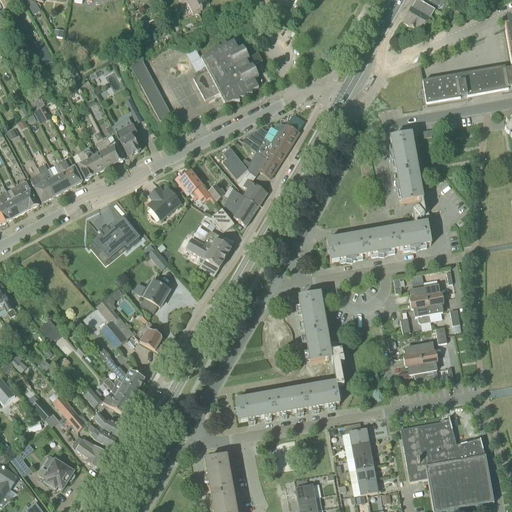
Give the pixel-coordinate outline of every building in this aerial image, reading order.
[(180,0),(183,6),(187,4),(193,16),(203,11),(202,10),(208,6),(205,0),(180,0)] [(449,5),(440,0),(418,0),(417,3),(403,26),(421,36),(425,29),(429,32),(435,29),(427,24),(434,13),(441,18),(449,5)] [(4,11),(0,13),(0,19),(1,21),(2,24),(9,20),(4,11)] [(422,84),(426,106),(460,100),(460,98),(467,97),(467,99),(508,91),(508,89),(511,88),(511,28),(504,30),(505,33),(511,67),(511,71),(511,72),(505,73),(505,72),(504,69),(422,84)] [(54,35),(56,39),(63,40),(64,33),(54,32),(54,35)] [(256,66),(252,59),(248,60),(242,49),(238,52),(234,43),(227,47),(224,45),(221,50),(218,48),(214,53),(212,52),(208,57),(201,61),(207,73),(193,80),(205,103),(219,95),(225,108),(232,104),(239,104),(239,101),(246,100),(246,97),(252,97),(252,93),(258,90),(254,82),(258,79),(252,68),(256,66)] [(160,123),(172,117),(143,63),(131,69),(160,123)] [(74,70),(64,77),(70,86),(80,80),(74,70)] [(102,94),(99,88),(94,91),(97,97),(102,94)] [(39,96),(28,102),(34,112),(45,106),(39,96)] [(137,112),(131,101),(125,104),(131,115),(137,112)] [(22,119),(28,116),(24,109),(18,112),(22,119)] [(50,120),(44,109),(37,112),(43,124),(50,120)] [(21,132),(28,128),(24,121),(17,125),(21,132)] [(278,169),(299,136),(286,128),(284,127),(281,126),(279,127),(275,128),(274,130),(270,131),(264,141),(254,134),(245,139),(242,144),(250,150),(257,155),(278,169)] [(128,159),(140,153),(132,138),(137,135),(133,127),(116,137),(128,159)] [(17,138),(13,131),(6,136),(10,142),(17,138)] [(401,206),(420,202),(423,202),(422,194),(419,194),(410,143),(413,143),(411,137),(390,141),(401,206)] [(114,167),(124,162),(112,139),(102,145),(114,167)] [(101,156),(97,158),(104,172),(114,167),(102,145),(97,148),(101,156)] [(227,162),(222,165),(235,181),(247,171),(241,165),(230,151),(223,157),(227,162)] [(83,155),(95,177),(104,172),(97,158),(93,160),(89,152),(83,155)] [(83,155),(77,158),(73,160),(85,182),(95,177),(83,155)] [(270,181),(271,181),(278,169),(257,155),(249,165),(244,162),(241,165),(247,171),(250,176),(256,180),(259,174),(270,181)] [(72,189),(82,184),(74,170),(70,172),(66,163),(60,167),(72,189)] [(40,175),(47,171),(44,166),(37,169),(40,175)] [(59,179),(55,181),(62,194),(72,189),(60,167),(54,170),(59,179)] [(47,173),(41,177),(53,199),(62,194),(55,181),(52,182),(47,173)] [(202,204),(209,198),(191,175),(186,179),(184,176),(176,182),(184,192),(186,191),(190,196),(194,193),(202,204)] [(41,177),(35,180),(30,182),(42,205),(53,199),(41,177)] [(258,211),(267,196),(248,181),(243,188),(250,193),(245,200),(258,211)] [(29,213),(38,207),(31,193),(27,196),(22,187),(16,190),(29,213)] [(216,187),(208,193),(217,203),(224,197),(216,187)] [(16,190),(11,193),(7,195),(19,218),(29,213),(16,190)] [(164,196),(159,191),(149,199),(156,206),(151,211),(161,223),(181,206),(169,192),(164,196)] [(246,229),(252,220),(258,211),(245,200),(243,203),(233,192),(224,205),(234,217),(232,220),(246,229)] [(7,195),(3,197),(0,198),(0,203),(10,223),(19,218),(7,195)] [(0,227),(0,228),(10,223),(0,203),(0,227)] [(412,215),(412,216),(414,230),(423,229),(422,224),(430,217),(421,207),(412,215)] [(224,234),(233,226),(222,212),(212,220),(224,234)] [(108,260),(123,248),(126,253),(139,242),(123,222),(109,233),(107,231),(100,236),(102,239),(95,244),(108,260)] [(423,229),(414,230),(333,244),(332,241),(326,243),(330,264),(431,247),(428,228),(423,229)] [(204,249),(225,262),(231,252),(217,243),(219,239),(210,234),(209,236),(199,229),(194,238),(204,244),(207,239),(209,241),(205,248),(204,249)] [(200,270),(214,279),(218,271),(219,272),(225,262),(204,249),(205,248),(188,238),(182,248),(204,261),(203,262),(204,263),(200,270)] [(154,252),(150,247),(143,253),(147,258),(154,252)] [(162,272),(169,267),(156,252),(149,257),(162,272)] [(168,293),(170,289),(156,280),(153,285),(150,283),(146,290),(149,292),(144,300),(160,310),(169,293),(168,293)] [(439,297),(438,288),(424,291),(426,304),(443,301),(442,296),(439,297)] [(105,302),(105,303),(113,313),(116,310),(114,308),(114,303),(123,296),(119,291),(110,299),(105,302)] [(410,293),(412,307),(426,304),(424,291),(410,293)] [(15,318),(12,311),(5,297),(3,297),(1,294),(0,294),(0,318),(0,319),(7,315),(10,320),(15,318)] [(321,303),(320,296),(298,300),(310,365),(331,362),(330,354),(327,354),(318,303),(321,303)] [(429,318),(442,315),(441,307),(443,306),(443,301),(426,304),(429,318)] [(413,312),(415,320),(417,320),(418,324),(421,326),(430,324),(429,318),(426,304),(412,307),(410,307),(411,312),(413,312)] [(460,326),(459,324),(457,312),(450,313),(452,328),(460,326)] [(145,327),(149,323),(144,317),(140,320),(145,327)] [(407,321),(400,322),(402,337),(410,336),(407,321)] [(79,334),(84,329),(78,322),(73,326),(79,334)] [(127,342),(127,341),(113,324),(100,334),(114,352),(127,342)] [(55,334),(50,328),(43,334),(48,340),(55,334)] [(444,329),(435,331),(438,347),(447,345),(444,329)] [(159,346),(163,340),(148,331),(140,345),(159,356),(162,350),(162,348),(159,346)] [(433,355),(432,346),(418,349),(420,362),(437,359),(436,354),(433,355)] [(76,353),(82,359),(87,354),(82,348),(76,353)] [(418,349),(404,351),(406,360),(403,360),(404,365),(420,362),(418,349)] [(48,360),(53,356),(48,350),(43,354),(48,360)] [(330,354),(331,362),(333,371),(336,388),(338,399),(342,398),(340,387),(344,387),(340,365),(344,365),(342,352),(330,354)] [(16,370),(22,364),(16,358),(10,364),(16,370)] [(432,374),(436,373),(435,365),(437,364),(437,359),(420,362),(424,383),(430,382),(432,378),(432,374)] [(141,391),(140,389),(145,381),(130,373),(127,378),(122,375),(123,374),(119,369),(117,370),(108,360),(104,363),(118,380),(117,381),(140,394),(141,391)] [(45,362),(37,370),(42,376),(51,369),(45,362)] [(409,378),(414,377),(414,381),(418,384),(424,383),(420,362),(404,365),(405,370),(407,370),(409,378)] [(54,369),(57,372),(63,367),(60,364),(54,369)] [(0,371),(4,376),(9,373),(4,367),(0,370),(0,371)] [(130,406),(133,401),(135,402),(137,397),(136,396),(137,395),(139,395),(140,394),(117,381),(116,381),(113,387),(108,380),(103,384),(110,391),(112,393),(111,395),(130,406)] [(0,404),(3,408),(15,399),(1,382),(0,382),(0,404)] [(338,399),(336,388),(242,404),(241,401),(235,402),(239,424),(339,406),(338,399)] [(103,406),(124,418),(130,406),(111,395),(112,393),(110,391),(103,405),(103,406)] [(84,398),(94,410),(102,404),(91,392),(84,398)] [(66,404),(61,398),(56,393),(48,400),(65,419),(73,412),(66,404)] [(71,401),(65,394),(61,398),(66,404),(71,401)] [(53,416),(40,401),(35,396),(26,403),(45,424),(53,416)] [(91,427),(89,424),(88,424),(87,425),(83,419),(80,421),(73,412),(65,419),(78,434),(85,428),(87,431),(86,432),(96,443),(111,452),(117,441),(102,433),(100,437),(91,427)] [(117,441),(123,431),(108,422),(107,424),(99,415),(93,420),(103,432),(102,433),(117,441)] [(39,423),(27,427),(29,435),(30,434),(42,431),(39,423)] [(485,458),(483,454),(480,441),(457,447),(450,424),(400,433),(409,485),(427,482),(432,511),(454,511),(494,505),(485,458)] [(366,432),(361,433),(360,425),(344,428),(345,437),(349,436),(351,448),(368,445),(366,432)] [(104,464),(108,457),(79,440),(74,446),(90,456),(91,455),(98,459),(98,460),(104,464)] [(353,461),(371,457),(368,445),(351,448),(353,461)] [(2,449),(8,455),(12,451),(6,446),(2,449)] [(85,465),(99,472),(104,464),(98,460),(98,459),(91,455),(90,456),(74,446),(72,449),(75,454),(87,462),(85,465)] [(23,462),(17,456),(10,462),(15,469),(23,462)] [(355,473),(373,469),(371,457),(353,461),(355,473)] [(228,465),(226,459),(205,463),(213,511),(232,511),(225,465),(228,465)] [(62,493),(73,475),(55,463),(54,465),(50,462),(46,467),(51,470),(48,475),(43,472),(40,472),(38,476),(40,478),(49,484),(46,488),(55,493),(57,490),(62,493)] [(0,511),(12,501),(17,496),(10,491),(17,480),(5,472),(5,471),(3,469),(2,470),(0,468),(0,484),(1,485),(0,486),(0,511)] [(375,482),(373,469),(355,473),(358,486),(375,482)] [(377,495),(375,482),(358,486),(360,499),(377,495)] [(295,491),(297,504),(315,501),(312,488),(295,491)] [(389,497),(381,498),(383,507),(391,505),(389,497)] [(298,511),(316,511),(315,501),(297,504),(298,511)]
